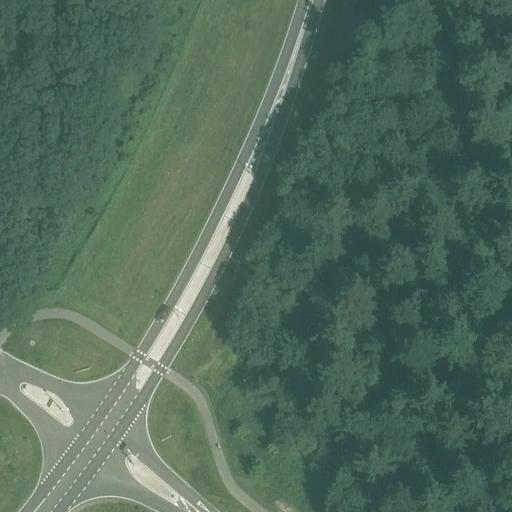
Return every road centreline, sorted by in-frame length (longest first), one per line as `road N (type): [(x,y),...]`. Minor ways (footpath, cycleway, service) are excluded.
road 1 (primary): [(117,435),(214,276),(261,174),(268,127)]
road 2 (primary): [(268,127),(166,314),(96,419)]
road 3 (primary): [(268,127),(311,0)]
